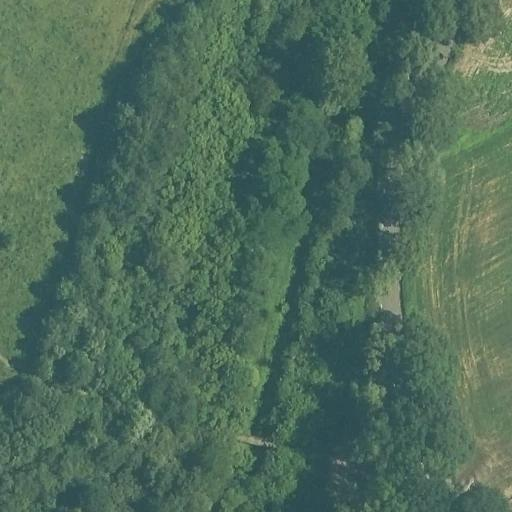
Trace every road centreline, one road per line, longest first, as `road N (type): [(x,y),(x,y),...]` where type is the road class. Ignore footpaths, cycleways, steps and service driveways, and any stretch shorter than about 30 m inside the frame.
road 1 (tertiary): [(443,511),(415,458),(392,382),(379,298),(381,213),(403,110),(470,0)]
road 2 (track): [(430,511),(440,506),(393,497),(335,460),(338,440),(351,435),(365,434),(371,450)]
